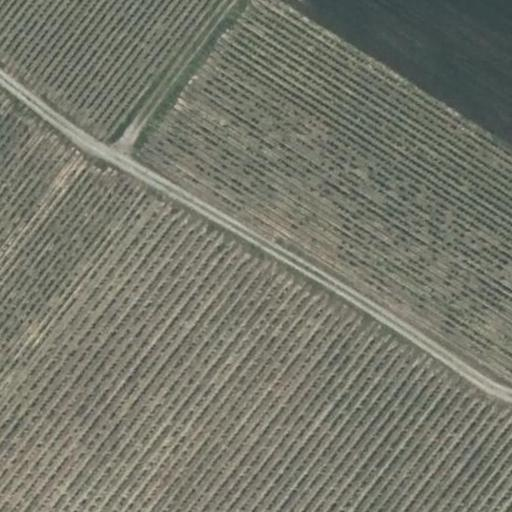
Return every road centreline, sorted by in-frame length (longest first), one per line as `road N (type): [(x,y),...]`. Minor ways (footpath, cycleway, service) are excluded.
road 1 (track): [(0,74),(114,161),(511,395)]
road 2 (track): [(238,0),(114,161)]
